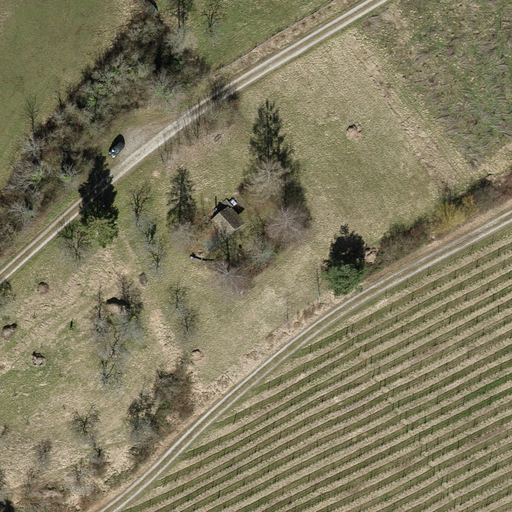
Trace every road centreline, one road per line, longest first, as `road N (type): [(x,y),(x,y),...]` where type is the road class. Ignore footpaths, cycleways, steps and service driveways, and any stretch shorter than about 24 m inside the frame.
road 1 (track): [(511,216),(357,296),(99,511)]
road 2 (track): [(0,273),(195,103),(358,0)]
